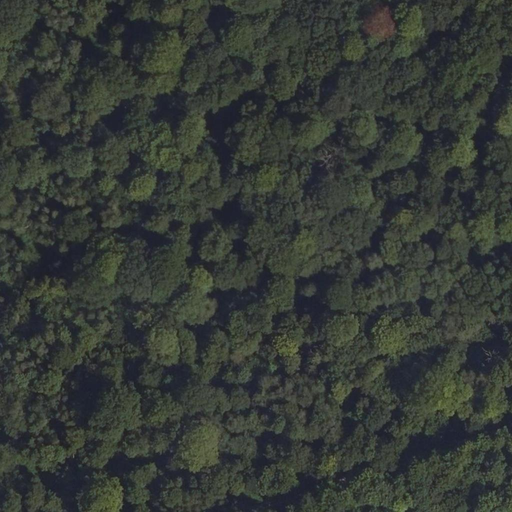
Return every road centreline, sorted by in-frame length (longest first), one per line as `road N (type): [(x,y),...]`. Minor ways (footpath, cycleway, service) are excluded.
road 1 (track): [(120,511),(128,0)]
road 2 (track): [(217,511),(511,412)]
